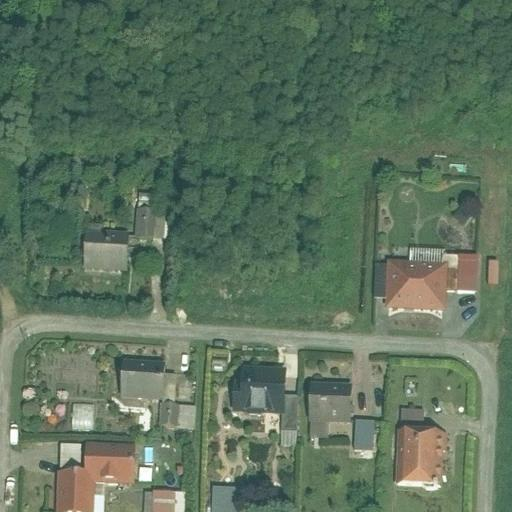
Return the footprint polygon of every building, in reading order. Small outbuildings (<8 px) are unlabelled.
[(171,213),(142,211),(140,237),(169,239),(171,213)] [(94,271),(134,274),(137,237),(97,234),(94,271)] [(453,313),(454,291),(482,292),(484,258),(450,256),(449,265),(395,263),(393,310),(453,313)] [(131,363),(128,398),(171,401),(174,367),(131,363)] [(301,448),(304,378),(251,376),(250,384),(239,384),(238,414),(269,415),(268,432),(287,432),(286,448),(301,448)] [(358,388),(316,387),(315,440),(334,440),(334,424),(357,425),(358,388)] [(73,432),(94,433),(95,407),(73,407),(73,432)] [(200,409),(165,407),(164,428),(199,430),(200,409)] [(405,412),(402,487),(448,489),(450,431),(429,430),(430,413),(405,412)] [(380,423),(361,423),(360,452),(379,453),(380,423)] [(108,511),(110,486),(141,487),(142,449),(68,447),(67,475),(65,474),(63,511),(108,511)] [(243,511),(245,491),(217,490),(216,511),(243,511)]
